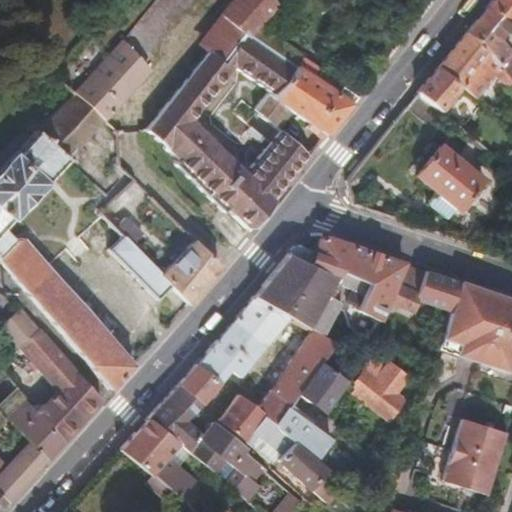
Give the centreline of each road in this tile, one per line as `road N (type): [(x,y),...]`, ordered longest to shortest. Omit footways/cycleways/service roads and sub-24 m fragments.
road 1 (tertiary): [(298,210),(28,511)]
road 2 (tertiary): [(460,0),(298,210)]
road 3 (residential): [(511,278),(298,210)]
